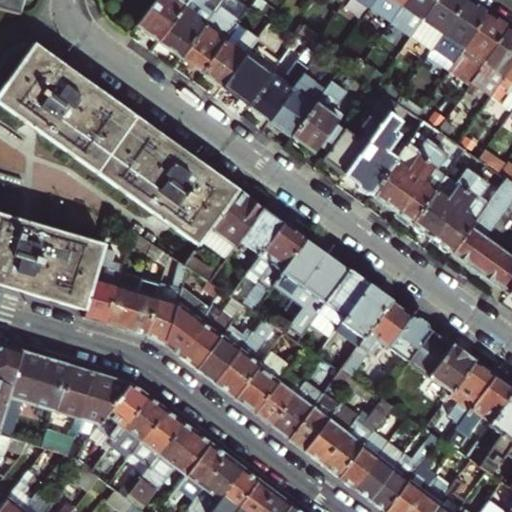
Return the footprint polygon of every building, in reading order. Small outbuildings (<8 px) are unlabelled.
[(19,0),(0,0),(0,8),(16,13),(19,0)] [(158,41),(187,0),(153,0),(135,24),(147,33),(158,41)] [(187,0),(158,41),(170,50),(180,57),(204,25),(198,20),(204,11),(195,5),(198,0),(187,0)] [(230,0),(221,0),(204,25),(180,57),(191,65),(201,73),(227,37),(236,26),(247,11),(230,0)] [(354,0),(369,10),(375,0),(354,0)] [(375,0),(369,10),(389,24),(405,0),(375,0)] [(405,0),(389,24),(410,38),(436,0),(405,0)] [(436,0),(410,38),(431,52),(438,41),(466,0),(436,0)] [(452,40),(464,48),(488,14),(476,7),(466,0),(438,41),(447,47),(452,40)] [(473,54),(485,62),(509,29),(500,23),(488,14),(464,48),(459,56),(468,62),(473,54)] [(291,34),(297,39),(312,48),(319,38),(298,24),(291,34)] [(236,26),(227,37),(238,45),(246,34),(236,26)] [(491,98),(501,84),(511,68),(511,31),(509,29),(485,62),(480,70),(470,84),(491,98)] [(238,45),(227,37),(201,73),(213,81),(221,87),(244,55),(256,40),(246,34),(238,45)] [(282,83),(270,75),(247,105),(259,114),(268,120),(301,75),(317,52),(312,48),(297,39),(285,55),(291,60),(299,50),(304,53),(282,83)] [(452,40),(447,47),(459,56),(464,48),(452,40)] [(0,96),(0,101),(97,171),(137,117),(88,81),(36,43),(0,96)] [(473,54),(468,62),(480,70),(485,62),(473,54)] [(270,75),(244,55),(221,87),(235,96),(247,105),(270,75)] [(367,66),(358,79),(374,90),(383,77),(367,66)] [(511,86),(511,68),(501,84),(509,90),(511,86)] [(301,75),(268,120),(280,130),(290,137),(323,91),(301,75)] [(330,82),(323,91),(290,137),(292,139),(293,144),(300,149),(306,148),(312,152),(315,155),(320,148),(328,154),(344,131),(336,126),(343,116),(333,109),(345,93),(330,82)] [(421,111),(400,96),(394,104),(395,105),(406,112),(416,119),(421,111)] [(394,104),(388,112),(343,174),(358,185),(370,194),(400,153),(391,147),(399,135),(393,131),(406,112),(395,105),(394,104)] [(343,174),(388,112),(379,105),(356,138),(345,130),(344,131),(328,154),(324,160),(333,167),(343,174)] [(189,154),(137,117),(97,171),(199,243),(238,191),(189,154)] [(414,133),(400,153),(370,194),(374,196),(371,199),(376,203),(381,207),(384,203),(390,207),(433,148),(434,147),(414,133)] [(445,156),(433,148),(390,207),(398,213),(396,216),(400,220),(406,223),(408,221),(410,222),(443,177),(434,171),(445,156)] [(505,165),(485,151),(478,161),(499,175),(505,165)] [(454,162),(445,175),(455,183),(465,169),(454,162)] [(505,179),(511,183),(511,165),(507,162),(505,165),(499,175),(505,179)] [(455,183),(445,175),(443,177),(410,222),(414,225),(415,232),(420,236),(425,233),(428,235),(431,238),(475,176),(465,169),(455,183)] [(486,184),(475,176),(431,238),(434,240),(438,242),(438,249),(443,252),(448,250),(451,252),(486,206),(475,199),(486,184)] [(509,295),(511,291),(511,258),(486,238),(511,200),(511,183),(505,179),(496,192),(486,206),(451,252),(479,273),(509,295)] [(486,206),(496,192),(486,184),(475,199),(486,206)] [(227,261),(240,243),(265,210),(250,199),(238,191),(199,243),(227,261)] [(240,243),(260,259),(284,225),(291,215),(282,208),(275,217),(270,214),(265,210),(240,243)] [(0,214),(0,285),(24,293),(83,311),(98,259),(102,245),(0,214)] [(284,225),(260,259),(248,274),(260,282),(241,309),(247,313),(252,317),(271,290),(306,241),(296,233),(284,225)] [(306,241),(271,290),(292,305),(295,300),(305,308),(283,338),(294,345),(313,319),(348,271),(329,257),(306,241)] [(190,274),(208,287),(216,277),(188,256),(180,268),(184,270),(190,274)] [(101,324),(116,274),(105,271),(108,262),(98,259),(83,311),(81,318),(91,321),(101,324)] [(167,291),(156,287),(141,336),(150,342),(160,348),(177,292),(182,277),(184,270),(180,268),(175,264),(167,291)] [(348,271),(313,319),(325,327),(322,332),(331,338),(334,334),(369,286),(358,278),(348,271)] [(138,282),(116,274),(101,324),(113,328),(123,331),(138,282)] [(141,336),(156,287),(138,282),(123,331),(132,334),(141,336)] [(369,286),(334,334),(356,350),(391,303),(380,294),(369,286)] [(169,354),(178,360),(202,326),(196,321),(204,311),(177,292),(160,348),(169,354)] [(185,365),(193,371),(225,330),(237,314),(241,309),(229,301),(218,317),(206,308),(204,311),(196,321),(202,326),(178,360),(185,365)] [(392,344),(412,318),(402,310),(391,303),(356,350),(338,375),(345,381),(346,381),(362,359),(365,355),(367,357),(368,358),(377,345),(387,352),(388,350),(392,344)] [(241,309),(237,314),(243,318),(247,313),(241,309)] [(387,352),(406,366),(411,359),(432,332),(421,324),(412,318),(392,344),(388,350),(387,352)] [(222,393),(231,400),(256,366),(247,359),(270,329),(260,322),(243,343),(212,385),(222,393)] [(203,379),(212,385),(243,343),(225,330),(193,371),(203,379)] [(440,338),(432,332),(411,359),(406,366),(405,367),(425,382),(426,382),(428,379),(452,346),(440,338)] [(452,346),(428,379),(450,396),(474,363),(463,354),(452,346)] [(0,419),(19,354),(0,348),(0,419)] [(29,409),(49,414),(63,367),(39,360),(19,354),(0,419),(0,440),(27,447),(38,450),(43,434),(24,428),(29,409)] [(256,366),(231,400),(242,408),(251,414),(282,372),(290,361),(286,357),(280,365),(265,354),(256,366)] [(450,431),(454,433),(495,377),(484,369),(474,363),(450,396),(448,399),(459,406),(448,420),(454,425),(450,431)] [(49,414),(55,417),(62,394),(70,370),(63,367),(49,414)] [(62,394),(83,399),(91,376),(82,374),(70,370),(62,394)] [(282,372),(251,414),(261,422),(270,428),(300,385),(282,372)] [(335,373),(328,383),(344,393),(351,384),(346,381),(345,381),(338,375),(335,373)] [(91,376),(83,399),(112,408),(128,387),(109,382),(91,376)] [(495,377),(454,433),(444,447),(451,452),(453,453),(477,422),(487,429),(511,394),(511,389),(503,384),(495,377)] [(278,434),(287,441),(314,403),(302,395),(306,389),(300,385),(270,428),(278,434)] [(93,455),(82,448),(78,453),(74,459),(84,467),(89,471),(113,442),(146,400),(140,396),(128,387),(112,408),(96,429),(106,439),(93,455)] [(62,394),(55,417),(71,421),(76,423),(83,399),(62,394)] [(511,394),(487,429),(484,434),(497,443),(477,470),(483,474),(489,478),(504,457),(511,445),(511,394)] [(314,403),(287,441),(295,447),(301,452),(325,420),(333,409),(328,406),(324,411),(319,407),(323,403),(317,398),(314,403)] [(112,408),(83,399),(76,423),(79,424),(96,429),(112,408)] [(113,442),(131,455),(163,413),(154,407),(146,400),(113,442)] [(333,409),(325,420),(336,427),(348,410),(338,402),(333,409)] [(325,420),(301,452),(311,459),(319,464),(352,419),(354,415),(348,410),(336,427),(325,420)] [(163,413),(131,455),(142,463),(137,469),(143,474),(180,425),(171,419),(163,413)] [(328,471),(336,478),(373,428),(368,424),(365,428),(352,419),(319,464),(328,471)] [(71,448),(79,424),(76,423),(71,421),(66,437),(44,431),(43,434),(38,450),(47,452),(65,457),(67,452),(71,448)] [(180,425),(143,474),(123,498),(133,506),(139,511),(171,469),(184,479),(208,446),(194,436),(180,425)] [(344,483),(352,489),(375,457),(365,450),(375,436),(372,433),(375,429),(373,428),(336,478),(344,483)] [(375,506),(382,511),(422,457),(434,441),(426,435),(407,460),(399,455),(390,468),(366,500),(375,506)] [(365,450),(375,457),(385,444),(375,436),(365,450)] [(0,456),(1,457),(3,452),(19,456),(27,447),(0,440),(0,456)] [(359,495),(366,500),(390,468),(381,462),(391,449),(385,444),(375,457),(352,489),(359,495)] [(183,511),(193,499),(225,458),(216,452),(208,446),(184,479),(169,498),(165,503),(175,511),(183,511)] [(78,453),(71,448),(67,452),(65,457),(66,457),(74,459),(78,453)] [(399,455),(391,449),(381,462),(390,468),(399,455)] [(43,457),(56,468),(66,457),(65,457),(47,452),(43,457)] [(422,457),(382,511),(406,511),(431,480),(432,477),(422,469),(428,461),(422,457)] [(207,511),(216,502),(241,470),(233,464),(225,458),(193,499),(183,511),(207,511)] [(467,463),(459,474),(475,485),(483,474),(477,470),(467,463)] [(91,492),(100,479),(89,471),(84,467),(72,482),(88,495),(91,492)] [(207,511),(232,511),(256,482),(249,476),(241,470),(216,502),(207,511)] [(430,511),(446,491),(431,480),(406,511),(430,511)] [(511,486),(504,480),(500,486),(505,489),(511,493),(511,486)] [(455,511),(459,507),(463,502),(452,494),(459,485),(453,481),(446,491),(430,511),(455,511)] [(256,482),(232,511),(258,511),(273,494),(263,487),(256,482)] [(499,485),(495,490),(501,494),(505,489),(500,486),(499,485)] [(0,511),(19,511),(29,501),(15,490),(4,504),(0,508),(0,511)] [(127,511),(133,506),(123,498),(117,493),(107,505),(115,511),(127,511)] [(258,511),(285,511),(289,507),(281,501),(273,494),(258,511)] [(42,511),(29,501),(19,511),(42,511)]
